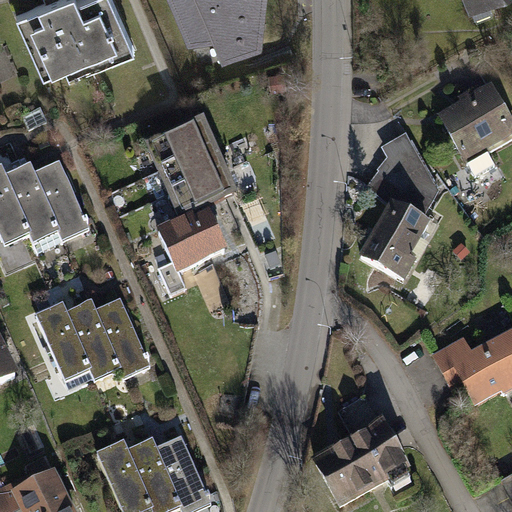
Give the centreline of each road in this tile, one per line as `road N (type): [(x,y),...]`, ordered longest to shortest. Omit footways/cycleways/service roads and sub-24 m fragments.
road 1 (residential): [(331,0),(314,296)]
road 2 (residential): [(314,296),(357,315),(383,350),(470,511)]
road 3 (residential): [(314,296),(262,511)]
